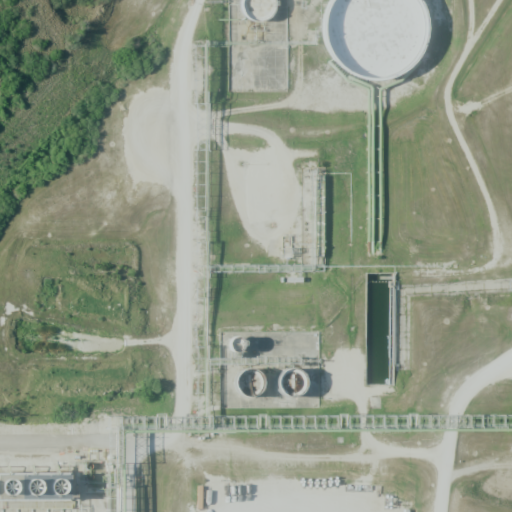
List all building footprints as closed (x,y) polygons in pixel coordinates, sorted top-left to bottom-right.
[(242,0),(243,12),(251,11),(252,21),(273,18),(271,0),(242,0)] [(349,73),(341,64),(334,53),(331,41),(331,28),(334,16),(340,4),(343,0),(419,0),(426,9),(431,20),(432,33),(431,46),(426,58),(419,68),(409,76),(398,82),(385,84),(373,84),(360,80),(349,73)] [(299,368),(276,371),(279,394),(303,391),(299,368)] [(259,372),(247,372),(247,394),(259,394),(259,372)] [(0,500),(0,501),(0,495),(14,495),(14,489),(22,489),(22,500),(29,500),(29,480),(0,480),(0,500)]
